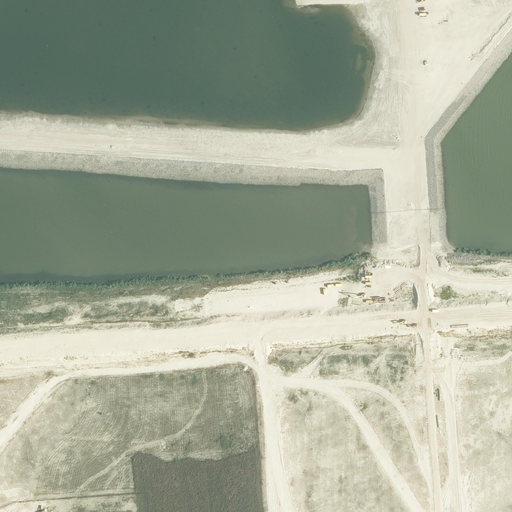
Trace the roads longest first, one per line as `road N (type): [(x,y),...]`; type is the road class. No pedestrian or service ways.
road 1 (tertiary): [(424,511),(413,341)]
road 2 (tertiary): [(391,343),(402,511)]
